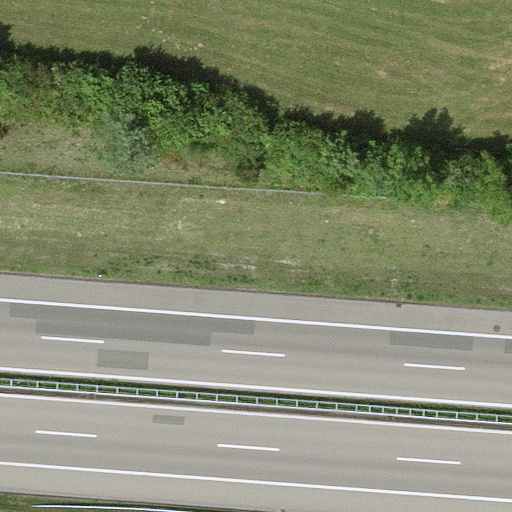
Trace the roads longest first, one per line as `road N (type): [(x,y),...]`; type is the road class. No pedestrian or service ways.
road 1 (motorway): [(511,373),(0,335)]
road 2 (motorway): [(0,430),(511,467)]
